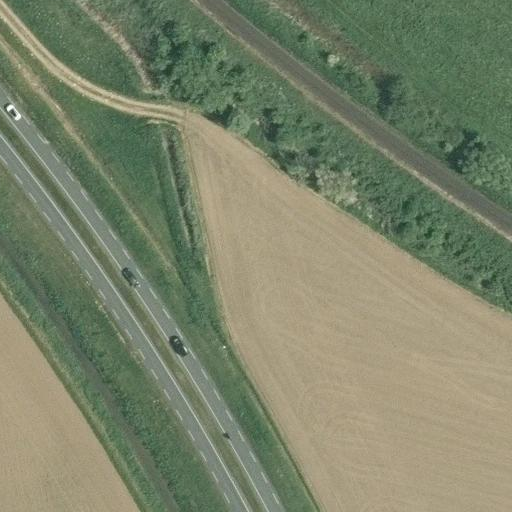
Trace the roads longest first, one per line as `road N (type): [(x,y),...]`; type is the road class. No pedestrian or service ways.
road 1 (primary): [(272,511),(174,340),(0,101)]
road 2 (primary): [(0,144),(239,511)]
road 3 (track): [(181,114),(78,85),(0,8)]
